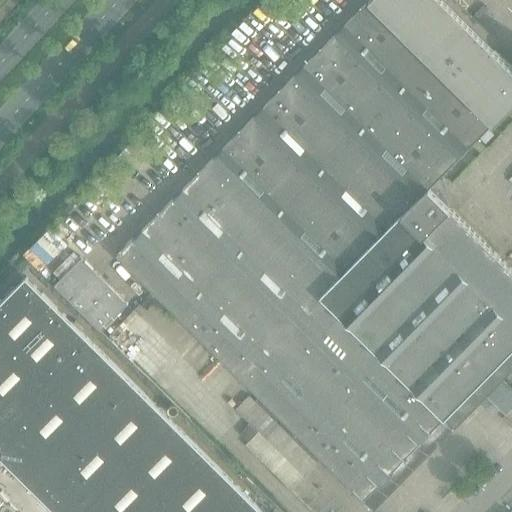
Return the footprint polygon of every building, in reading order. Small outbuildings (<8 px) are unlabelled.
[(511,269),(448,206),(447,206),(430,189),(430,188),(429,187),(459,156),(460,157),(468,149),(467,148),(490,125),(489,125),(492,122),(493,123),(511,103),(511,67),(444,0),(369,0),(366,3),(343,26),(342,25),(335,33),(335,34),(303,66),(302,66),(294,74),(295,74),(262,107),(261,107),(254,115),(222,148),(221,148),(213,156),(214,156),(181,189),(180,189),(173,196),(173,197),(141,230),(140,229),(132,237),(133,238),(116,255),(362,499),(379,482),(380,483),(388,475),(387,474),(420,441),(421,442),(428,434),(428,433),(511,348),(511,269)] [(127,303),(81,257),(54,285),(100,331),(127,303)] [(0,427),(89,339),(25,277),(0,302),(0,427)] [(137,387),(89,339),(0,427),(0,457),(34,491),(137,387)] [(55,511),(78,511),(170,420),(137,387),(34,491),(55,511)] [(145,511),(204,454),(170,420),(78,511),(145,511)] [(212,511),(238,487),(204,454),(145,511),(212,511)] [(262,511),(238,487),(212,511),(262,511)]
